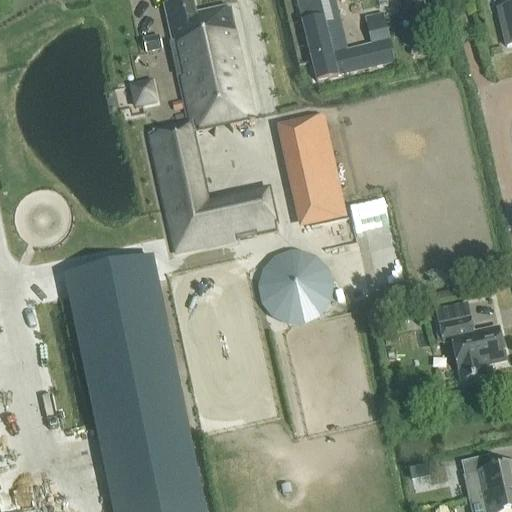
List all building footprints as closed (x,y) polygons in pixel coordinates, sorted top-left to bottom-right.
[(270,194),(220,205),(221,210),(207,213),(191,137),(254,123),(229,9),(195,16),(191,0),(168,0),(170,5),(163,6),(172,42),(169,43),(188,127),(149,136),(175,256),(278,233),(270,194)] [(316,85),(376,70),(394,66),(383,22),(366,26),(371,48),(332,58),(325,27),(331,25),(325,0),(295,0),(296,4),(297,4),(302,24),(301,25),(316,85)] [(506,49),(511,47),(511,8),(498,11),(506,49)] [(146,54),(161,51),(158,38),(143,42),(146,54)] [(132,82),(136,109),(162,105),(158,79),(132,82)] [(350,220),(330,116),(280,125),(300,229),(350,220)] [(265,275),(261,291),(264,307),(273,319),(288,326),(304,326),(318,319),(327,306),(330,290),(325,275),(314,263),(299,258),(291,258),(276,264),(265,275)] [(201,511),(149,262),(67,279),(115,511),(201,511)] [(470,321),(439,328),(443,346),(451,344),(456,343),(462,374),(458,375),(460,385),(486,380),(484,369),(505,364),(498,331),(474,336),(470,321)] [(489,459),(461,465),(469,502),(511,492),(511,466),(492,471),(489,459)] [(511,511),(511,492),(469,502),(471,511),(511,511)]
